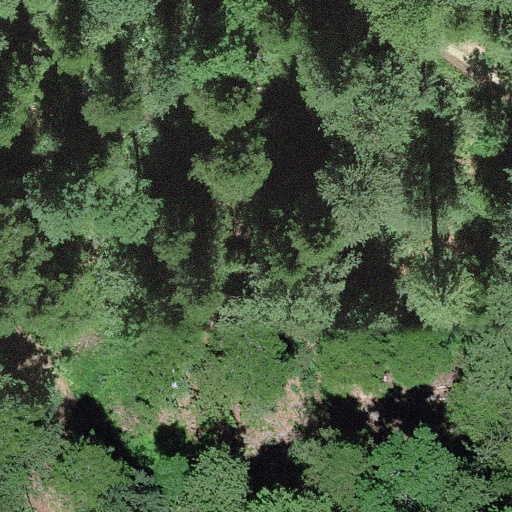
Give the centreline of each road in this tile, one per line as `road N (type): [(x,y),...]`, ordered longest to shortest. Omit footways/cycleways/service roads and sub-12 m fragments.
road 1 (track): [(143,511),(0,317)]
road 2 (track): [(511,81),(369,0)]
